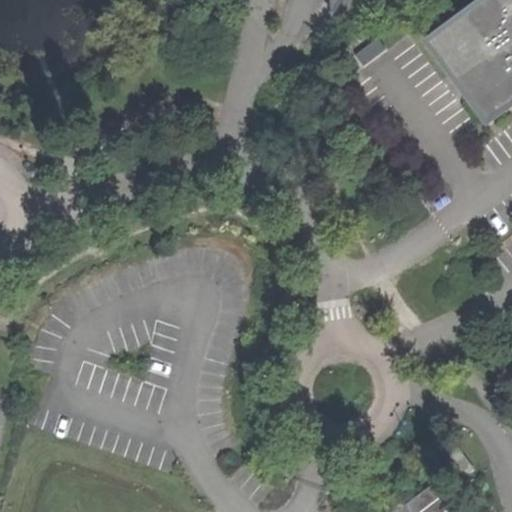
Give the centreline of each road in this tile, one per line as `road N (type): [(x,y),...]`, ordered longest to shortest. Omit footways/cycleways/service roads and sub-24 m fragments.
road 1 (unclassified): [(23,209),(67,210),(209,157),(256,167),(303,205),(328,266),(325,336)]
road 2 (unclassified): [(325,336),(294,354),(281,405),(299,436),(332,451),(367,444),(392,418),(397,400),(387,360),(360,338)]
